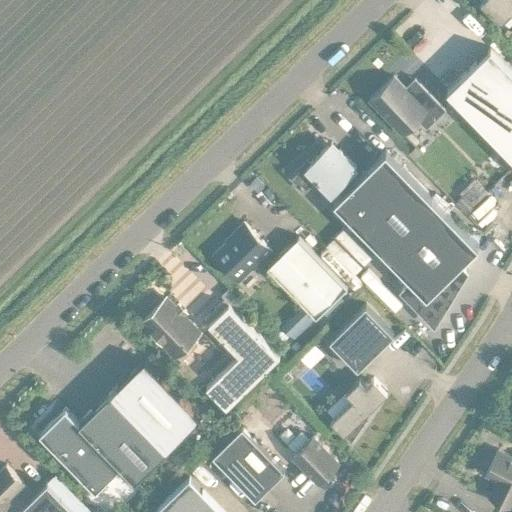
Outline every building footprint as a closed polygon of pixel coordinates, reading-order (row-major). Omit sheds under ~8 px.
[(500,21),(511,8),(511,0),(479,0),(500,21)] [(511,68),(490,46),(446,88),(511,156),(511,68)] [(369,97),(402,132),(417,117),(425,126),(444,108),(418,81),(410,89),(408,87),(404,86),(393,74),(369,97)] [(333,186),(340,193),(357,176),(350,169),(355,165),(338,148),(334,152),(326,144),(309,162),(306,159),(290,174),(303,188),(316,175),(330,189),(333,186)] [(340,193),(333,199),(410,277),(400,287),(417,303),(422,306),(428,307),(428,311),(436,310),(436,306),(441,303),(452,289),(465,267),(459,261),(478,243),(385,148),(357,176),(340,193)] [(251,265),(252,266),(270,248),(243,220),(225,238),(226,239),(213,252),(237,277),(251,265)] [(298,234),(266,265),(302,302),(278,325),(291,338),(315,315),(347,285),(298,234)] [(191,336),(196,332),(196,325),(191,321),(188,321),(164,296),(141,319),(171,350),(185,336),(191,336)] [(208,321),(239,354),(207,386),(226,405),(278,353),(228,301),(208,321)] [(365,303),(329,337),(357,366),(393,331),(365,303)] [(144,356),(78,420),(77,421),(120,464),(134,478),(200,414),(144,356)] [(361,414),(386,390),(373,376),(366,383),(359,376),(345,389),(352,396),(330,418),(351,439),(350,440),(351,441),(366,418),(365,417),(364,418),(361,414)] [(77,421),(78,420),(64,406),(38,431),(94,489),(120,464),(77,421)] [(212,454),(254,498),(284,469),(241,425),(212,454)] [(337,460),(312,434),(292,453),(318,480),(337,460)] [(511,501),(511,455),(497,448),(484,473),(497,480),(495,484),(494,483),(488,494),(510,506),(511,501)] [(0,507),(10,498),(8,495),(23,481),(5,463),(0,467),(0,507)] [(150,511),(224,511),(188,475),(150,511)] [(17,507),(22,511),(78,511),(46,479),(17,507)]
